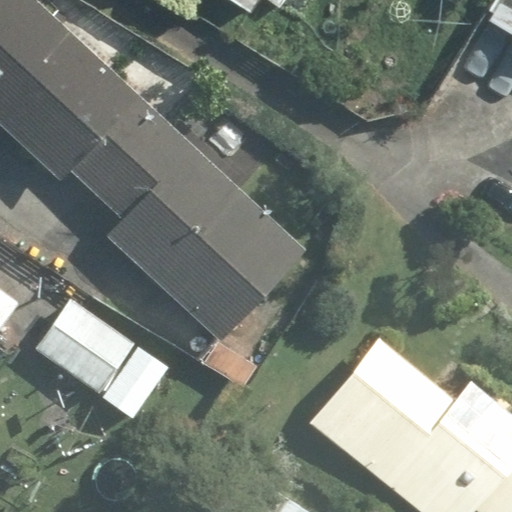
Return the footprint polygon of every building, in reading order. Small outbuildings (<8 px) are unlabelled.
[(0,0),(0,139),(45,183),(125,102),(19,0),(0,0)] [(213,0),(235,15),(245,0),(213,0)] [(511,0),(487,0),(476,19),(511,41),(511,0)] [(111,220),(95,237),(210,348),(296,259),(139,108),(70,181),(111,220)] [(235,109),(200,143),(241,185),(276,150),(235,109)] [(91,400),(128,348),(63,301),(26,353),(91,400)] [(360,340),(293,421),(402,511),(511,511),(511,432),(449,381),(433,400),(360,340)] [(128,348),(91,400),(121,422),(159,370),(128,348)] [(253,511),(303,511),(272,488),(253,511)]
